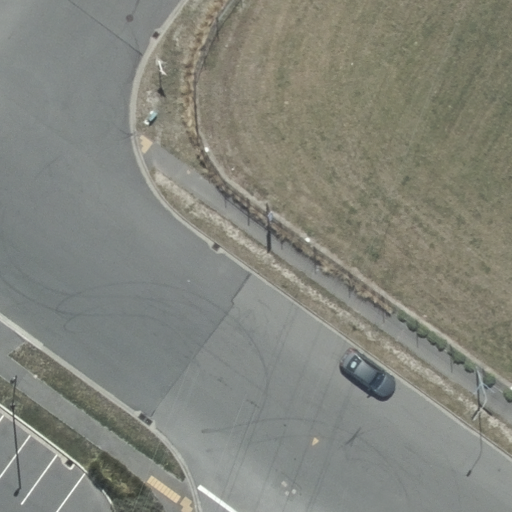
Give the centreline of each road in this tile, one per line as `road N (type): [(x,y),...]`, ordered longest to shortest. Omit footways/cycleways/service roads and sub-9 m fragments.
road 1 (unclassified): [(0,193),(382,471)]
road 2 (unclassified): [(0,115),(81,0)]
